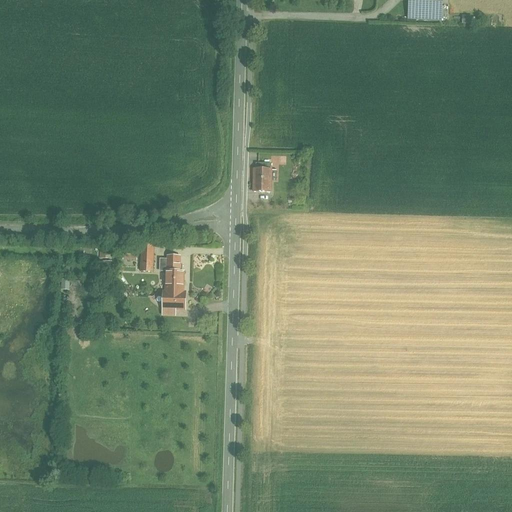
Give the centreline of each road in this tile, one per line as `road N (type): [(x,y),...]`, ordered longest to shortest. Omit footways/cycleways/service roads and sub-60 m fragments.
road 1 (secondary): [(227,511),(235,222)]
road 2 (unclassified): [(0,226),(150,230),(235,222)]
road 3 (secondary): [(235,222),(242,0)]
